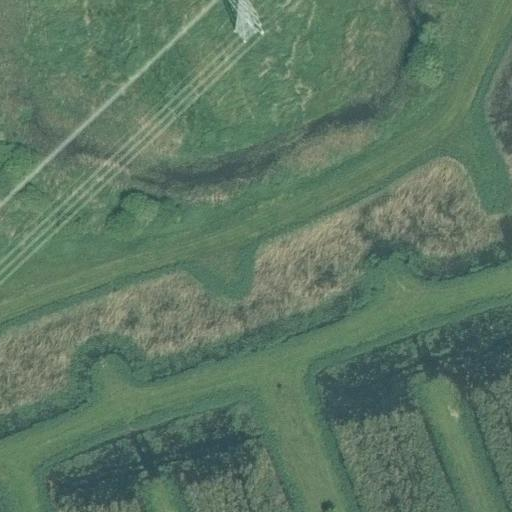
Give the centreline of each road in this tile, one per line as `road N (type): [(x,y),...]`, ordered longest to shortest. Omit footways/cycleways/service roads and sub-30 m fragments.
road 1 (track): [(510,0),(447,123),(429,141),(277,219),(0,314)]
road 2 (track): [(511,281),(0,459)]
